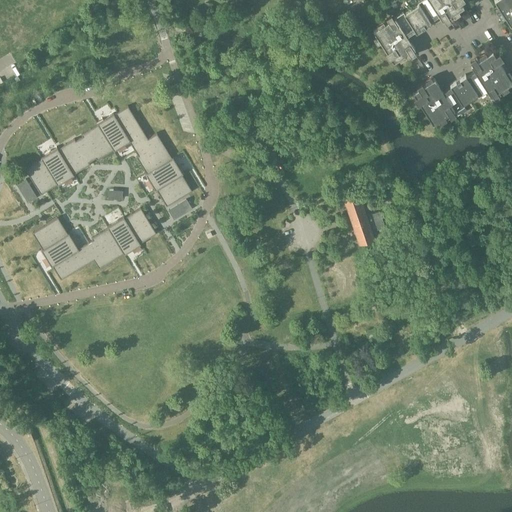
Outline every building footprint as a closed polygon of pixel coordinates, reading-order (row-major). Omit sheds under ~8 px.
[(418,0),(417,1),(418,3),(404,12),(403,10),(393,16),(394,17),(393,18),(391,14),(386,17),(388,21),(385,23),(383,20),(376,24),(378,27),(373,31),(376,35),(373,37),(377,43),(380,41),(386,51),(384,53),(388,59),(390,57),(393,62),(398,58),(400,60),(406,56),(405,54),(408,52),(410,56),(415,53),(413,49),(415,48),(406,35),(414,30),(415,31),(431,21),(430,20),(438,15),(442,20),(443,19),(446,23),(451,20),(448,16),(452,14),(454,17),(460,13),(458,10),(463,6),(461,2),(463,0),(418,0)] [(511,0),(493,0),(500,9),(496,11),(501,19),(505,16),(510,24),(511,23),(511,0)] [(470,65),(474,70),(466,76),(465,74),(449,84),(450,86),(442,91),(434,78),(433,79),(431,76),(424,80),(426,83),(423,85),(421,83),(416,86),(418,88),(412,92),(415,97),(413,98),(417,104),(419,103),(426,113),(423,114),(427,121),(430,119),(432,123),(438,120),(440,123),(446,119),(444,116),(448,113),(450,117),(455,114),(453,110),(454,111),(464,105),(462,102),(477,93),(478,95),(487,90),(490,96),(492,95),(494,99),(499,95),(497,92),(500,89),(502,92),(508,88),(507,85),(511,81),(509,77),(511,75),(508,69),(505,71),(499,61),(503,59),(499,53),(495,55),(492,51),(487,54),(485,51),(478,55),(480,58),(477,61),(474,57),(469,60),(472,64),(470,65)] [(41,158),(25,168),(40,194),(57,184),(57,185),(74,174),(73,173),(90,163),(88,161),(95,157),(97,159),(113,149),(114,150),(129,141),(138,155),(136,156),(146,172),(145,173),(155,190),(156,189),(166,205),(192,190),(182,173),(183,173),(172,156),(171,157),(156,132),(147,138),(127,105),(114,113),(113,112),(97,123),(97,124),(81,134),(82,136),(75,140),(74,138),(58,148),(57,147),(40,157),(41,158)] [(22,182),(18,185),(27,200),(31,197),(32,199),(36,196),(26,178),(21,181),(22,182)] [(343,196),(351,219),(366,215),(357,191),(343,196)] [(186,199),(168,209),(171,214),(172,213),(175,217),(190,208),(187,204),(189,203),(186,199)] [(44,225),(32,232),(42,248),(41,249),(51,266),(52,265),(60,279),(93,259),(99,268),(123,253),(124,254),(140,243),(140,242),(156,232),(140,207),(124,217),(123,216),(107,226),(107,227),(91,237),(92,239),(78,248),(68,232),(67,233),(57,216),(45,224),(44,225)] [(366,215),(351,219),(359,242),(374,237),(371,231),(385,226),(379,210),(366,215)]
